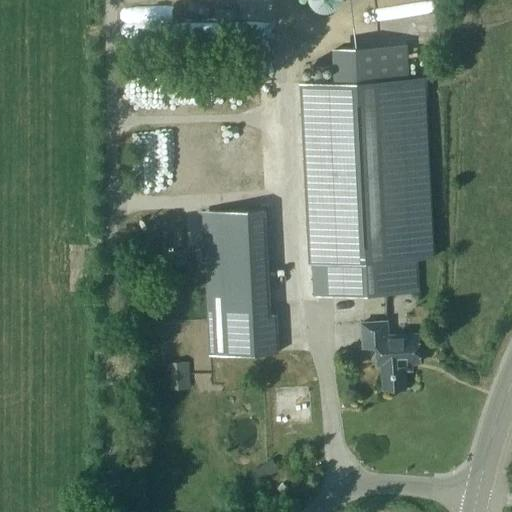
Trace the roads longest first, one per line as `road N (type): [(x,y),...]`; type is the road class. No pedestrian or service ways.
road 1 (unclassified): [(109,511),(110,0)]
road 2 (unclassified): [(314,511),(347,487),(376,483),(476,496)]
road 3 (tertiary): [(476,496),(511,381)]
